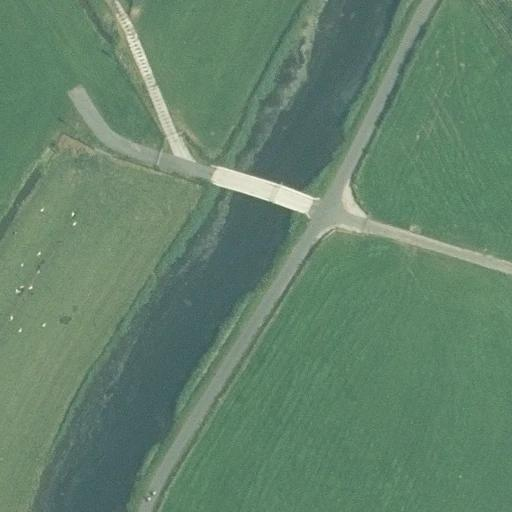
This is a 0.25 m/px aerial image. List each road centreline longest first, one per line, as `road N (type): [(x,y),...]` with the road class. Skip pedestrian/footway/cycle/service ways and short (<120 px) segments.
road 1 (track): [(110,0),(190,171)]
road 2 (track): [(190,171),(107,139),(72,89)]
